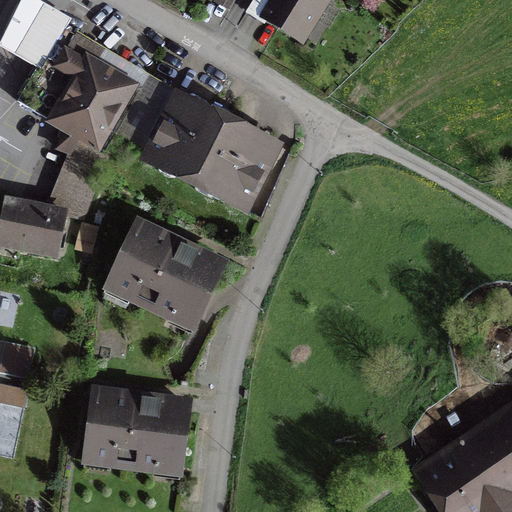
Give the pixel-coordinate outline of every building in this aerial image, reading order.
[(60,24),(66,28),(71,20),(37,0),(27,0),(4,48),(39,68),(44,60),(40,58),(60,24)] [(216,0),(214,4),(226,11),(232,0),(216,0)] [(334,0),(333,0),(283,0),(270,24),(308,46),(334,0)] [(60,183),(91,195),(108,152),(105,151),(140,92),(95,65),(103,52),(75,35),(76,32),(66,28),(60,24),(40,58),(44,60),(39,68),(19,103),(65,130),(58,149),(71,154),(60,183)] [(255,216),(288,150),(191,103),(158,168),(255,216)] [(60,183),(49,210),(6,201),(3,222),(0,221),(0,246),(1,241),(20,246),(20,248),(56,256),(64,215),(82,218),(91,195),(60,183)] [(97,229),(82,225),(77,248),(91,251),(97,229)] [(230,272),(147,232),(115,298),(198,338),(230,272)] [(0,367),(0,373),(28,379),(31,362),(2,356),(0,367)] [(25,393),(0,388),(0,404),(22,409),(25,393)] [(193,413),(104,401),(96,467),(184,479),(193,413)] [(511,511),(511,417),(426,472),(451,511),(511,511)]
